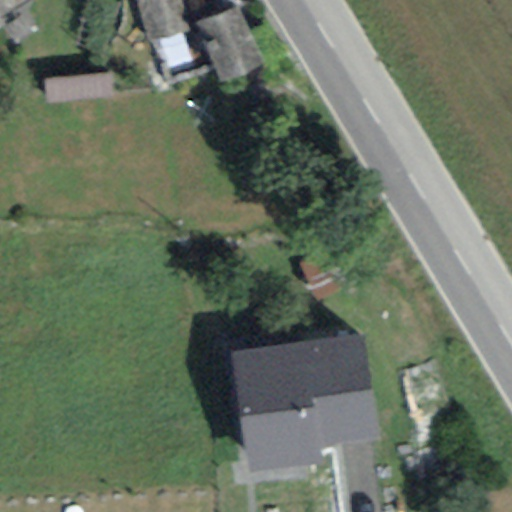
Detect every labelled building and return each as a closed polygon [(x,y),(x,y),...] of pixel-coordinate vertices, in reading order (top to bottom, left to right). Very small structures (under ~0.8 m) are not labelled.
[(30,0),(0,0),(0,21),(31,1),(30,0)] [(134,0),(147,42),(190,30),(181,0),(134,0)] [(234,7),(196,23),(219,85),(261,65),(234,7)] [(107,75),(46,80),(48,103),(110,98),(107,75)] [(297,265),(317,303),(340,292),(320,253),(297,265)] [(229,355),(248,474),(322,462),(320,449),(381,439),(364,334),(304,343),(229,355)]
